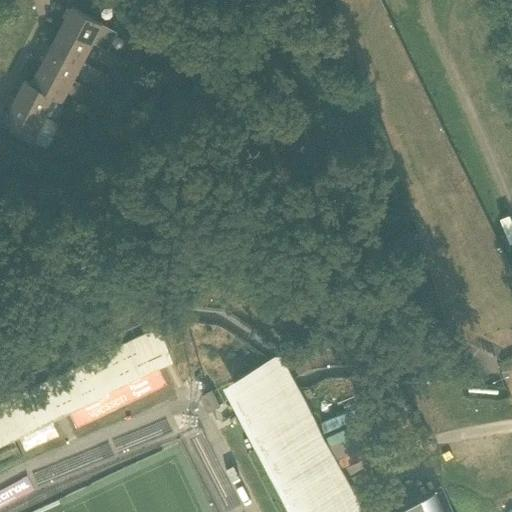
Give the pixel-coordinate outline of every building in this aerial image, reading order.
[(93,43),(103,21),(72,6),(61,27),(93,43)] [(51,45),(83,62),(93,43),(61,27),(51,45)] [(95,68),(83,62),(51,45),(41,64),(73,81),(74,79),(86,86),(95,68)] [(141,58),(129,52),(126,59),(137,65),(141,58)] [(64,100),(73,81),(41,64),(32,82),(31,83),(57,96),(57,97),(64,100)] [(119,72),(116,78),(127,84),(130,77),(119,72)] [(123,91),(127,84),(116,78),(112,86),(123,91)] [(26,79),(15,98),(15,99),(47,116),(57,97),(57,96),(31,83),(32,82),(26,79)] [(9,134),(31,145),(47,116),(15,99),(15,98),(9,95),(5,103),(11,106),(5,118),(14,123),(9,134)] [(107,123),(109,119),(111,116),(99,110),(96,117),(107,123),(107,122),(107,123)] [(98,140),(107,123),(96,117),(86,134),(98,140)] [(122,321),(126,328),(126,329),(134,325),(130,317),(122,321)] [(163,325),(0,402),(0,437),(176,354),(163,325)] [(442,511),(432,491),(385,511),(357,511),(278,355),(229,378),(300,511),(442,511)] [(0,489),(0,511),(244,511),(192,399),(0,489)]
